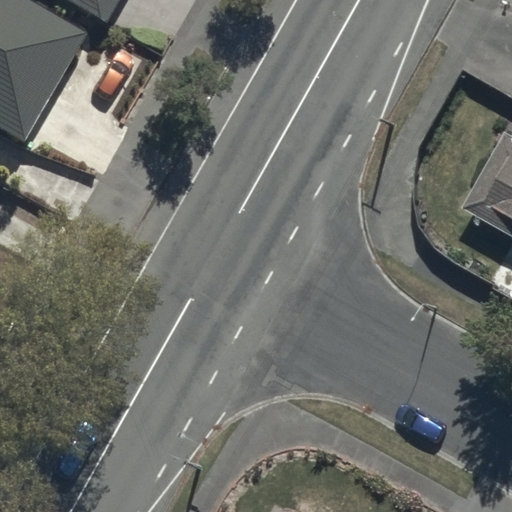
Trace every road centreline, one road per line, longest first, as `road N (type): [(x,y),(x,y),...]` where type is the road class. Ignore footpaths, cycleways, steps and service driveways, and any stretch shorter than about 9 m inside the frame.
road 1 (residential): [(208,257),(511,428)]
road 2 (tertiary): [(352,0),(208,257)]
road 3 (tertiary): [(208,257),(65,511)]
